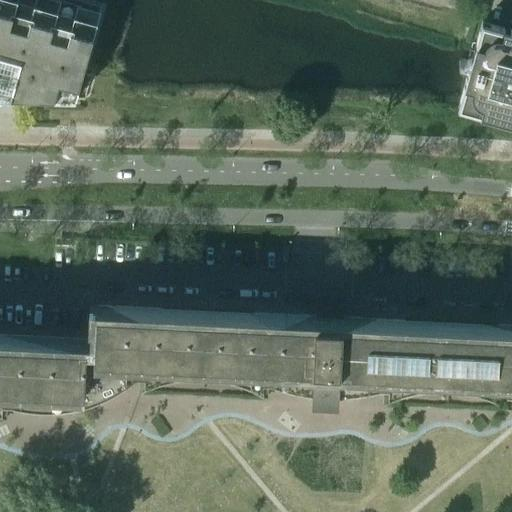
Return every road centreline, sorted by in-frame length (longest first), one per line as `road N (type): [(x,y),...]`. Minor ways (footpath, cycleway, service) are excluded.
road 1 (tertiary): [(511,190),(350,175),(0,167)]
road 2 (residential): [(0,290),(56,293),(95,275),(310,283)]
road 3 (tertiary): [(0,216),(312,221)]
road 4 (tertiary): [(312,221),(511,229)]
road 5 (residential): [(310,283),(501,290)]
